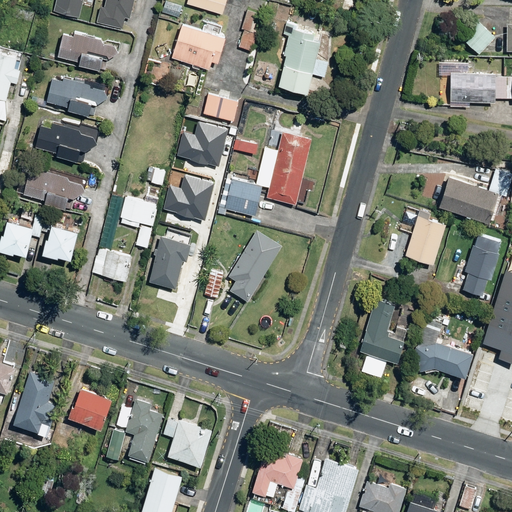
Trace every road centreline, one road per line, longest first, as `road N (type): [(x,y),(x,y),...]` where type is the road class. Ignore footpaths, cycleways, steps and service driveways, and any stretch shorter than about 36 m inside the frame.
road 1 (residential): [(410,0),(301,394)]
road 2 (secondary): [(255,379),(0,300)]
road 3 (secondary): [(511,459),(301,394)]
road 4 (residential): [(214,511),(255,379)]
